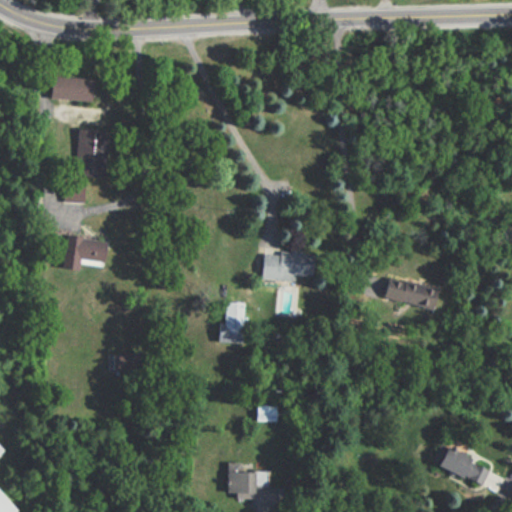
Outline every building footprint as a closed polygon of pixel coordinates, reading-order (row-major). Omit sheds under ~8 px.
[(89,97),(50,94),(52,71),(91,74),(89,97)] [(103,174),(75,172),(78,124),(106,126),(103,174)] [(82,200),(62,199),(63,179),(83,180),(82,200)] [(70,262),(97,263),(98,240),(60,238),(59,268),(70,269),(70,262)] [(290,282),(290,276),(308,277),(310,253),(273,250),(273,255),(257,253),(255,279),(290,282)] [(217,340),(241,341),(243,299),(225,298),(225,321),(218,320),(217,340)] [(140,366),(113,367),(112,351),(139,350),(140,366)] [(275,401),(256,400),(256,416),(274,417),(275,401)] [(0,433),(8,443),(0,451),(0,433)] [(250,471),(227,471),(227,497),(250,497),(250,471)] [(0,511),(0,494),(15,511),(0,511)]
